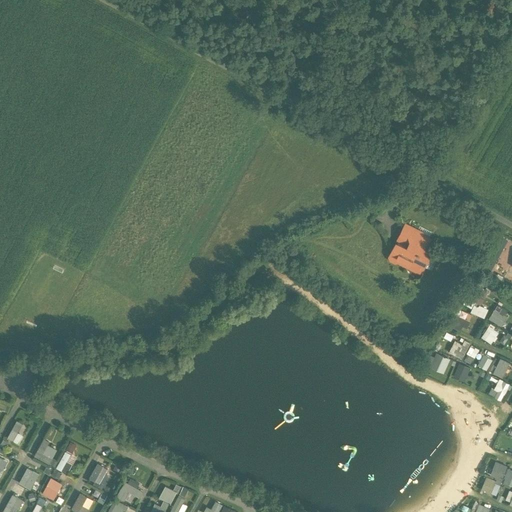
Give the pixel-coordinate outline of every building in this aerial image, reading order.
[(421,232),(406,224),(398,241),(401,242),(400,243),(397,241),(390,256),(391,259),(395,261),(398,260),(409,265),(412,264),(418,268),(422,266),(428,256),(424,254),(425,252),(427,251),(426,249),(427,247),(426,245),(429,238),(422,235),(421,232)] [(471,307),(475,300),(482,304),(489,291),(474,283),(464,303),(471,307)] [(486,318),(490,309),(475,303),(472,311),(486,318)] [(490,318),(503,326),(511,312),(498,305),(490,318)] [(451,324),(462,329),(464,325),(468,327),(471,320),(456,313),(451,324)] [(456,339),(451,352),(465,358),(472,341),(465,338),(464,342),(456,339)] [(446,372),(452,357),(437,351),(431,367),(446,372)] [(501,356),(494,371),(504,376),(511,361),(501,356)] [(460,362),(455,376),(467,381),(472,366),(460,362)] [(496,389),(492,387),(489,394),(503,400),(511,383),(501,378),(496,389)] [(19,431),(24,422),(18,419),(9,437),(20,443),(25,434),(19,431)] [(500,442),(510,445),(511,440),(511,434),(503,432),(500,442)] [(50,443),(51,441),(45,438),(35,455),(50,463),(59,449),(50,443)] [(74,453),(78,444),(72,441),(67,449),(74,453)] [(68,473),(73,463),(69,461),(73,453),(66,450),(57,467),(68,473)] [(0,475),(9,461),(0,455),(0,475)] [(97,462),(90,480),(104,486),(112,468),(97,462)] [(511,482),(511,466),(495,463),(492,478),(511,482)] [(28,466),(20,482),(32,488),(41,473),(28,466)] [(43,493),(55,499),(64,483),(52,476),(43,493)] [(132,503),(136,495),(141,497),(144,491),(138,487),(140,483),(128,476),(118,495),(132,503)] [(487,476),(482,490),(498,495),(503,481),(487,476)] [(152,511),(168,511),(175,492),(187,496),(189,488),(177,484),(175,488),(165,485),(161,498),(165,499),(163,505),(155,502),(152,511)] [(81,511),(88,511),(90,508),(84,505),(89,496),(81,492),(73,507),(81,511)] [(5,510),(7,511),(18,511),(25,499),(14,493),(5,510)] [(185,511),(189,504),(184,502),(186,498),(179,495),(172,511),(185,511)] [(88,497),(85,505),(90,507),(94,499),(88,497)] [(109,511),(127,511),(130,505),(115,498),(109,511)] [(216,500),(213,508),(207,505),(204,511),(219,511),(223,503),(216,500)] [(476,511),(489,511),(491,508),(480,503),(476,511)]
